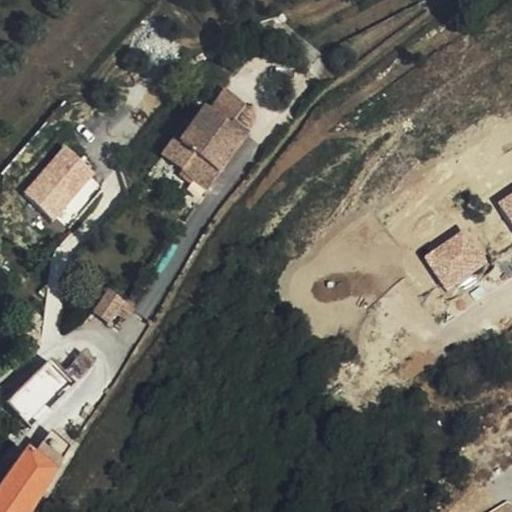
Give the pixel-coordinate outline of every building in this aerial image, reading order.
[(35,0),(0,0),(0,2),(15,18),(35,0)] [(205,115),(229,132),(241,116),(217,99),(205,115)] [(189,162),(172,180),(203,203),(244,144),(229,132),(205,115),(200,123),(196,121),(175,150),(189,162)] [(153,166),(172,180),(189,162),(175,150),(196,121),(189,116),(153,166)] [(64,146),(23,195),(56,223),(97,174),(64,146)] [(79,313),(106,334),(125,311),(108,297),(105,300),(95,293),(79,313)] [(81,359),(75,365),(85,374),(91,367),(81,359)] [(44,370),(14,396),(0,409),(0,417),(10,427),(0,440),(0,454),(4,458),(17,441),(68,395),(85,374),(75,365),(58,384),(44,370)] [(25,472),(46,484),(64,454),(47,444),(25,472)] [(0,490),(0,511),(28,511),(46,484),(25,472),(17,467),(0,490)]
